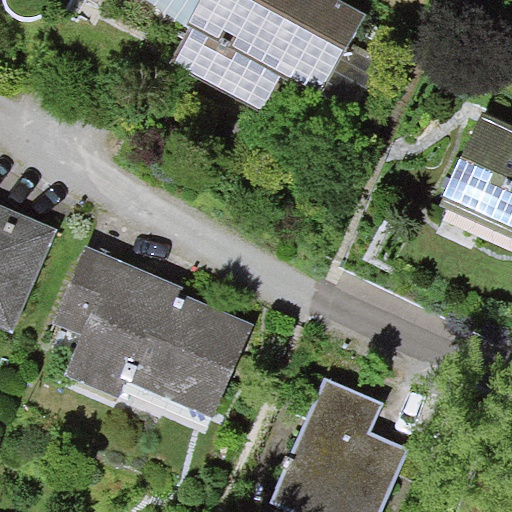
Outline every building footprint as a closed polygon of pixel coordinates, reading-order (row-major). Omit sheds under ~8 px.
[(320,109),(364,15),(333,0),(217,0),(183,74),(268,113),(279,90),(320,109)] [(511,248),(511,135),(485,124),(445,221),(511,248)] [(0,331),(13,336),(52,232),(0,212),(0,331)] [(212,423),(252,327),(179,297),(182,290),(87,250),(53,330),(81,342),(65,380),(120,404),(127,387),(212,423)] [(380,409),(322,387),(275,511),(385,511),(407,454),(368,440),(380,409)] [(511,511),(511,482),(478,470),(462,511),(511,511)]
